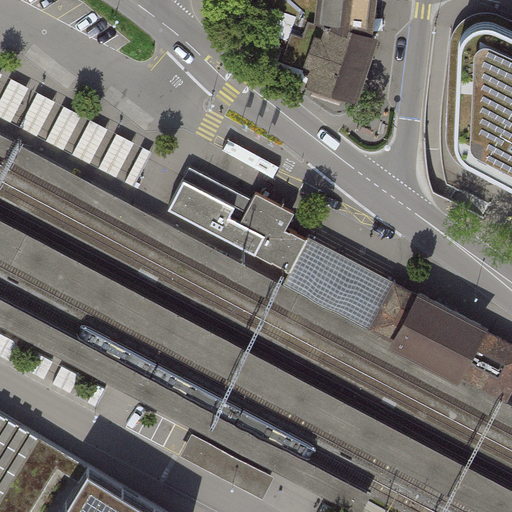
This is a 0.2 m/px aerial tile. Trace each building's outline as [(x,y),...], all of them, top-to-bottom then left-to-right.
[(230,0),(238,5),(297,27),(302,13),(315,18),(318,0),(230,0)] [(318,0),(315,18),(370,37),(374,0),(318,0)] [(374,38),(370,37),(315,18),(302,13),(297,27),(288,54),(315,63),(310,78),(357,93),(374,38)] [(461,42),(457,134),(457,140),(460,147),(464,152),(468,156),(511,178),(511,24),(498,18),(490,17),(482,17),(474,20),(467,27),(463,33),(461,42)] [(0,113),(135,184),(153,149),(0,68),(0,113)] [(0,150),(511,422),(511,401),(372,327),(284,280),(0,130),(0,150)] [(166,207),(252,251),(265,226),(244,215),(254,197),(236,187),(219,179),(203,170),(189,163),(187,167),(184,172),(166,207)] [(252,251),(290,270),(307,237),(285,226),(287,222),(290,216),(292,213),(293,210),(280,203),(265,195),(257,191),(255,194),(254,197),(244,215),(265,226),(252,251)] [(0,252),(493,511),(511,511),(511,482),(0,215),(0,252)] [(373,325),(397,281),(309,234),(307,237),(290,270),(284,280),(372,327),(373,325)] [(397,281),(373,325),(506,396),(511,385),(511,341),(449,308),(397,281)] [(362,511),(372,492),(0,296),(0,322),(360,511),(362,511)] [(56,511),(85,465),(0,414),(0,511),(56,511)] [(203,466),(263,498),(269,485),(274,475),(214,444),(192,432),(181,454),(203,466)] [(163,511),(153,505),(85,465),(56,511),(163,511)]
